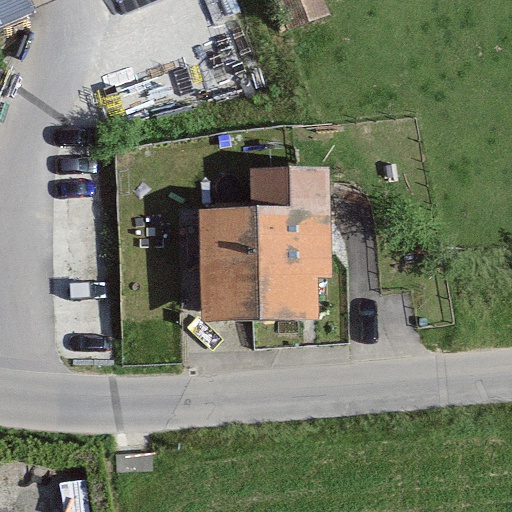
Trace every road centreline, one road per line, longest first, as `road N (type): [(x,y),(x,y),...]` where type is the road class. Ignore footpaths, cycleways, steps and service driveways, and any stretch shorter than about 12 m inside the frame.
road 1 (tertiary): [(0,395),(88,410),(511,376)]
road 2 (unknown): [(58,0),(42,402)]
